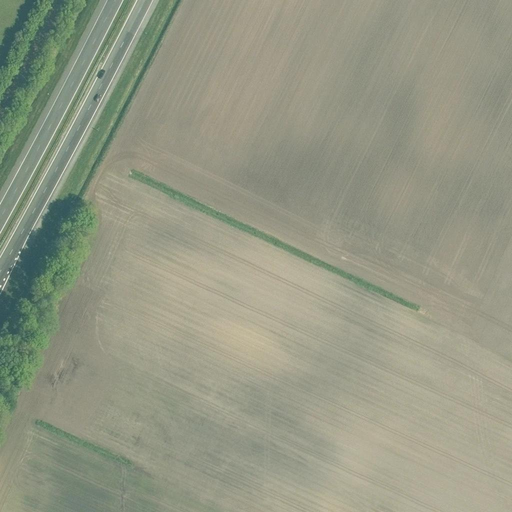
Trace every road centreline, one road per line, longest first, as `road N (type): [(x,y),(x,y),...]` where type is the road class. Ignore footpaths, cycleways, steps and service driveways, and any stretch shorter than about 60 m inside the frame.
road 1 (motorway): [(0,270),(145,0)]
road 2 (motorway): [(114,0),(0,217)]
